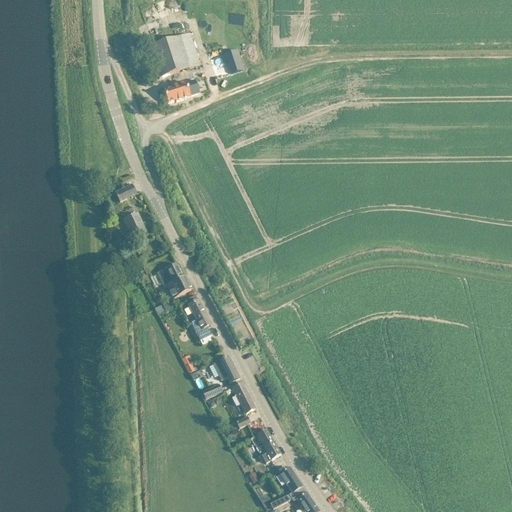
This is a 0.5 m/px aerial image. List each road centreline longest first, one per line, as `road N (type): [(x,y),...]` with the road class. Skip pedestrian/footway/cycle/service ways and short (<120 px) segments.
road 1 (unclassified): [(330,511),(296,465),(160,209)]
road 2 (unclassified): [(160,209),(145,129),(100,44)]
road 3 (unclassified): [(160,209),(128,148),(100,44)]
